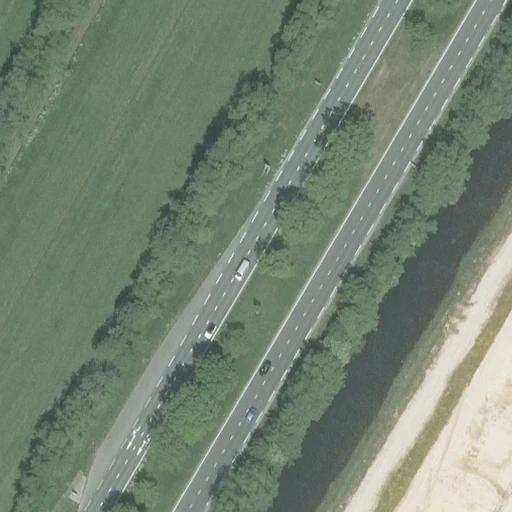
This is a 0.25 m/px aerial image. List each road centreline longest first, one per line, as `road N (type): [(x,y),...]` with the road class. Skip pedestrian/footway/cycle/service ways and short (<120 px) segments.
road 1 (primary): [(188,511),(492,0)]
road 2 (primary): [(398,0),(96,511)]
road 3 (unclassified): [(511,259),(363,511)]
road 4 (track): [(0,171),(94,0)]
